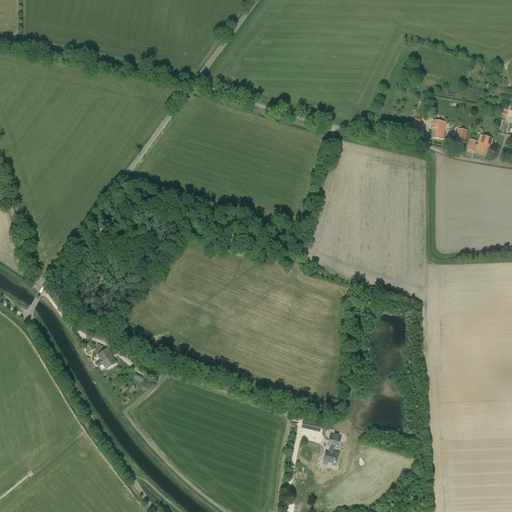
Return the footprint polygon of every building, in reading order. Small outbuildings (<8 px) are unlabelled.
[(417,129),(421,120),(415,118),(411,126),(417,129)] [(444,140),(446,122),(433,121),(432,128),(433,129),(432,138),(444,140)] [(466,143),(467,130),(458,129),(456,141),(466,143)] [(491,145),(493,139),(481,135),(476,153),(488,156),(491,145)] [(473,152),(476,141),(470,140),(467,150),(473,152)] [(89,353),(96,349),(91,341),(84,346),(89,353)] [(104,360),(112,356),(107,348),(97,355),(101,360),(95,364),(97,368),(103,364),(102,362),(105,360),(104,360)] [(106,370),(117,363),(112,356),(104,360),(105,360),(102,362),(103,364),(106,370)] [(312,422),(310,430),(320,433),(322,424),(312,422)] [(332,466),(336,467),(339,452),(333,451),(334,448),(338,449),(340,440),(329,437),(327,446),(330,447),(328,452),(325,451),(323,462),(332,464),(332,466)]
